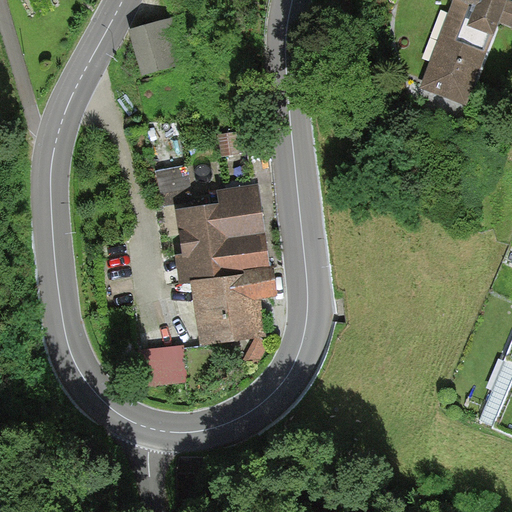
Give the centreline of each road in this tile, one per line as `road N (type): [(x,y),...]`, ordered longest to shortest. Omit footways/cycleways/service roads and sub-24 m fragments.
road 1 (tertiary): [(289,0),(283,54),(307,270),(304,350),(285,382),(228,426),(156,430)]
road 2 (tertiary): [(156,430),(112,409),(75,363),(52,235),(50,177),(63,119),(122,0)]
